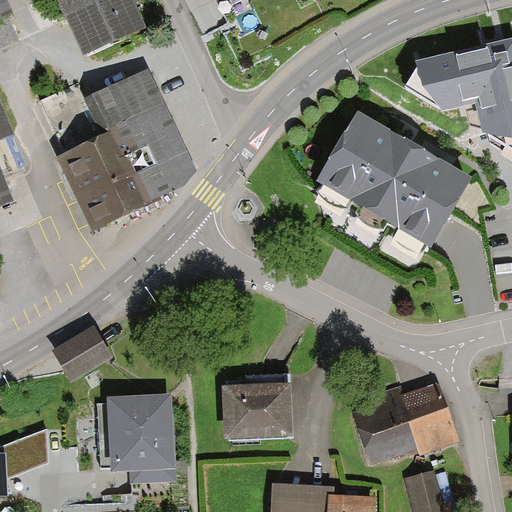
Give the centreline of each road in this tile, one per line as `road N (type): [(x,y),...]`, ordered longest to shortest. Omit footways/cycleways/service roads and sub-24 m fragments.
road 1 (residential): [(180,227),(290,292),(440,361)]
road 2 (tertiary): [(449,0),(339,52),(249,139)]
road 3 (tertiary): [(180,227),(103,302),(0,367)]
road 4 (residential): [(249,139),(231,124),(172,0)]
road 5 (residential): [(440,361),(464,400),(487,511)]
